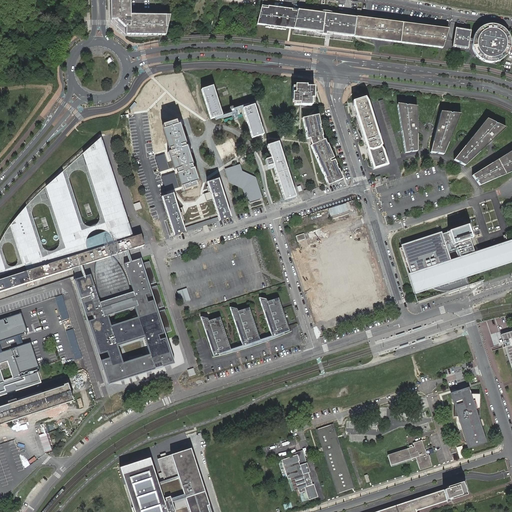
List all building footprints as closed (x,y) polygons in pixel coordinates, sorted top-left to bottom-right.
[(109,0),(110,20),(119,20),(124,26),(124,34),(164,35),(169,15),(155,15),(130,15),(129,0),(109,0)] [(292,28),(297,9),(277,6),(278,4),(274,3),(273,6),(261,4),(259,11),(256,21),(256,23),(283,27),(292,28)] [(349,36),(352,36),(356,17),(352,17),(352,16),(347,16),(334,14),(330,12),(327,11),(324,11),(321,11),(318,12),(304,10),(304,9),(300,9),(297,9),(292,28),(297,29),(297,30),(301,30),(301,29),(313,31),(316,33),(319,34),(323,35),(326,35),(328,35),(333,34),(344,35),(344,36),(349,37),(349,36)] [(448,28),(356,17),(352,36),(352,37),(353,37),(376,40),(442,48),(444,41),(448,28)] [(473,34),(472,38),(469,38),(470,29),(455,27),(452,42),(451,45),(467,48),(468,40),(471,40),(471,43),(472,47),(473,51),(474,53),(475,54),(476,56),(480,59),(484,61),(487,62),(492,62),(495,61),(497,61),(501,58),(505,54),(508,50),(509,46),(510,43),(509,39),(508,36),(507,33),(506,31),(502,28),(498,25),(494,24),(491,23),(489,24),(485,24),(480,26),(478,28),(475,31),(473,34)] [(300,87),(292,87),(292,98),(294,99),(294,106),(299,106),(300,106),(307,106),(307,104),(314,104),(314,93),(312,93),(312,91),(312,90),(312,86),(300,85),(300,87)] [(221,116),(212,87),(202,90),(211,119),(215,118),(221,116)] [(367,103),(366,100),(353,105),(375,172),(388,167),(367,103)] [(402,133),(405,153),(417,151),(417,147),(417,144),(417,141),(417,133),(417,130),(417,129),(417,126),(417,123),(417,121),(417,106),(397,104),(401,131),(402,133)] [(264,137),(254,105),(243,109),(245,116),(253,140),(259,138),(264,137)] [(435,136),(430,152),(443,154),(460,114),(441,112),(436,131),(436,132),(435,136)] [(324,178),(328,186),(343,179),(338,170),(336,166),(337,165),(334,160),(330,162),(330,160),(334,158),(327,144),(324,140),(323,140),(322,136),(321,130),(320,130),(319,126),(320,126),(318,115),(309,117),(308,117),(302,119),(304,129),(305,129),(306,133),(305,134),(306,140),(310,139),(312,145),(310,146),(323,174),(325,178),(324,178)] [(466,145),(453,160),(464,166),(487,145),(489,143),(491,141),(505,128),(486,119),(466,144),(466,145)] [(201,186),(187,144),(181,122),(164,128),(169,142),(170,147),(177,169),(178,172),(183,186),(185,191),(201,186)] [(24,263),(6,270),(0,251),(0,276),(25,266),(26,270),(27,272),(0,280),(0,292),(75,268),(77,276),(85,273),(85,267),(86,266),(86,273),(94,271),(94,272),(95,285),(98,293),(100,299),(103,303),(107,306),(111,307),(119,306),(123,304),(127,301),(129,291),(129,284),(126,276),(119,265),(113,257),(128,252),(144,247),(141,236),(132,239),(131,235),(101,140),(85,154),(108,231),(84,241),(83,234),(63,172),(47,187),(67,248),(43,258),(26,207),(11,225),(24,263)] [(289,177),(279,143),(267,146),(271,159),(266,161),(267,164),(268,167),(273,165),(274,168),(277,175),(278,179),(279,181),(279,183),(284,197),(285,201),(296,197),(289,177)] [(474,174),(472,175),(480,186),(511,171),(511,150),(511,151),(495,161),(494,162),(493,163),(474,174)] [(165,154),(155,157),(160,172),(169,169),(165,154)] [(243,172),(240,165),(238,166),(227,170),(226,170),(225,170),(230,183),(243,190),(248,203),(256,201),(263,198),(256,178),(243,172)] [(174,173),(162,177),(167,192),(179,188),(174,173)] [(207,182),(210,192),(205,194),(206,197),(207,201),(212,199),(213,200),(217,213),(220,221),(231,217),(220,182),(219,178),(207,182)] [(173,193),(162,197),(168,217),(174,235),(186,232),(183,224),(181,216),(185,215),(183,211),(182,208),(178,209),(173,193)] [(200,223),(186,227),(187,231),(202,227),(200,223)] [(409,276),(415,293),(433,287),(433,288),(431,289),(432,289),(433,290),(434,290),(435,291),(437,291),(439,291),(442,291),(444,291),(446,291),(449,290),(451,290),(453,289),(458,287),(468,284),(466,277),(463,278),(462,277),(465,276),(511,259),(511,240),(511,241),(475,253),(469,238),(471,238),(466,225),(448,231),(448,232),(442,234),(441,232),(439,232),(437,233),(402,245),(401,245),(401,248),(399,248),(406,267),(408,267),(411,275),(409,276)] [(319,229),(308,232),(310,238),(321,234),(319,229)] [(315,248),(293,255),(315,322),(329,317),(327,309),(323,298),(369,283),(373,295),(375,302),(388,298),(367,232),(346,238),(348,242),(316,252),(315,248)] [(156,282),(149,261),(142,264),(140,257),(130,260),(124,262),(137,301),(103,312),(90,274),(75,278),(109,383),(166,365),(174,362),(164,332),(171,329),(165,309),(158,311),(157,308),(164,306),(158,286),(150,288),(149,284),(156,282)] [(174,281),(175,285),(185,282),(183,276),(181,270),(171,273),(173,278),(174,281)] [(186,289),(177,292),(178,296),(179,299),(180,303),(190,300),(186,289)] [(62,293),(54,296),(76,359),(83,357),(65,301),(62,293)] [(329,317),(375,302),(373,295),(327,309),(329,317)] [(260,297),(273,335),(274,336),(284,333),(292,331),(280,298),(273,300),(275,303),(270,304),(269,302),(268,299),(260,297)] [(260,340),(260,339),(249,308),(242,310),(244,314),(239,315),(238,312),(237,309),(230,308),(243,344),(244,346),(260,340)] [(22,315),(0,322),(0,342),(28,334),(22,315)] [(231,350),(230,349),(221,318),(213,320),(214,323),(210,324),(209,322),(208,319),(201,317),(214,356),(219,354),(231,350)] [(273,335),(260,339),(260,340),(244,346),(243,344),(230,349),(231,350),(219,354),(220,357),(232,354),(243,350),(254,347),(269,341),(285,335),(284,333),(274,336),(273,335)] [(511,338),(510,339),(508,333),(504,334),(502,335),(504,341),(506,340),(507,343),(509,342),(510,343),(510,345),(505,346),(511,367),(511,338)] [(32,344),(0,354),(0,398),(11,395),(43,385),(42,383),(40,375),(40,374),(41,373),(32,344)] [(478,416),(479,396),(480,396),(480,394),(471,393),(468,387),(451,392),(455,406),(454,417),(460,417),(460,419),(460,424),(462,424),(467,442),(466,443),(467,444),(468,449),(487,443),(485,438),(479,419),(478,416)] [(324,449),(337,491),(352,486),(341,448),(342,448),(338,436),(336,437),(333,423),(318,427),(323,445),(321,446),(323,450),(324,449)] [(414,456),(416,463),(417,468),(430,464),(427,453),(424,454),(420,440),(412,443),(413,446),(386,454),(388,461),(389,464),(414,456)] [(161,454),(119,469),(133,511),(208,511),(188,445),(161,454)] [(290,452),(291,453),(297,452),(299,458),(298,458),(299,462),(305,460),(301,448),(290,452)] [(298,458),(299,458),(297,452),(291,453),(281,457),(287,476),(290,475),(293,474),(297,486),(298,490),(305,488),(308,497),(317,494),(313,481),(312,482),(310,475),(308,476),(307,474),(309,473),(308,470),(309,469),(306,460),(305,460),(299,462),(298,458)] [(448,487),(452,496),(452,497),(465,492),(462,482),(448,487)] [(419,511),(418,508),(452,496),(448,487),(374,511),(419,511)]
